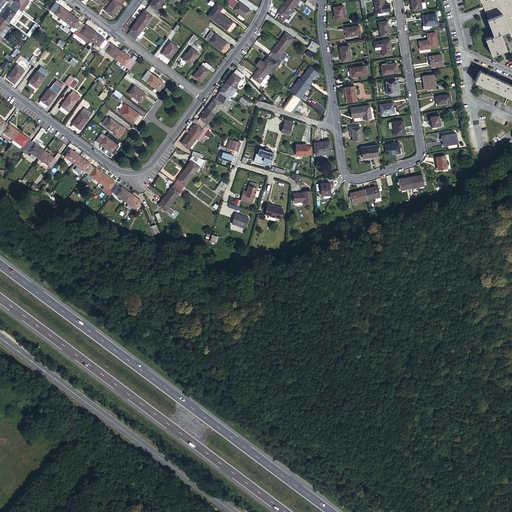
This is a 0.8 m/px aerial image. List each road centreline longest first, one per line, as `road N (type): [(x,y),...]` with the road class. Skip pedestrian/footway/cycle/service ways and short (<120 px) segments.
road 1 (track): [(455,367),(474,327),(466,254),(455,250),(367,305),(355,356),(360,462),(269,413)]
road 2 (motorway): [(331,511),(0,264)]
road 3 (motorway): [(0,298),(284,511)]
road 4 (secondary): [(0,337),(232,511)]
road 5 (residential): [(334,123),(348,178),(418,156),(395,0)]
road 6 (residential): [(201,97),(154,161),(133,174),(107,166),(0,86)]
road 7 (residential): [(334,123),(256,104),(236,164)]
road 8 (residential): [(323,0),(334,123)]
